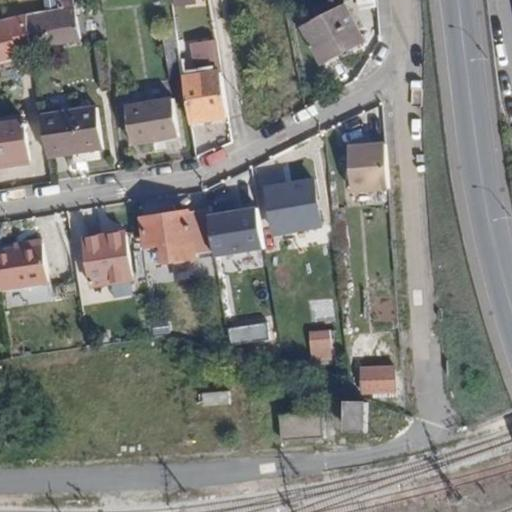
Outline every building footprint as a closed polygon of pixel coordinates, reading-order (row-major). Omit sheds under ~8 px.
[(0,0),(0,20),(43,10),(38,0),(0,0)] [(43,10),(28,13),(33,47),(80,39),(73,0),(57,0),(58,6),(43,10)] [(365,40),(347,6),(306,27),(324,62),(365,40)] [(0,60),(33,52),(33,47),(28,13),(0,20),(0,60)] [(183,74),(176,29),(163,32),(169,77),(183,74)] [(229,115),(222,71),(218,72),(216,63),(220,63),(216,38),(195,42),(201,75),(184,78),(191,121),(229,115)] [(179,135),(174,99),(127,106),(133,142),(179,135)] [(104,147),(98,108),(43,116),(49,156),(104,147)] [(0,163),(30,158),(24,122),(0,125),(0,163)] [(389,187),(386,143),(352,146),(354,189),(389,187)] [(321,226),(314,181),(270,188),(277,233),(321,226)] [(135,213),(132,201),(89,208),(91,221),(135,213)] [(215,250),(208,208),(144,219),(148,247),(164,244),(166,260),(197,255),(197,253),(215,250)] [(91,286),(134,280),(126,232),(84,239),(91,286)] [(43,237),(14,241),(14,247),(44,243),(43,237)] [(50,283),(44,243),(14,247),(0,249),(0,289),(0,291),(50,283)] [(233,343),(268,336),(268,323),(230,330),(233,343)] [(310,361),(331,360),(329,332),(308,334),(310,361)] [(396,367),(361,369),(362,396),(397,394),(396,367)] [(202,406),(231,403),(229,391),(201,394),(202,406)] [(366,429),(366,404),(350,405),(349,428),(366,429)] [(323,436),(321,415),(284,418),(286,439),(323,436)]
